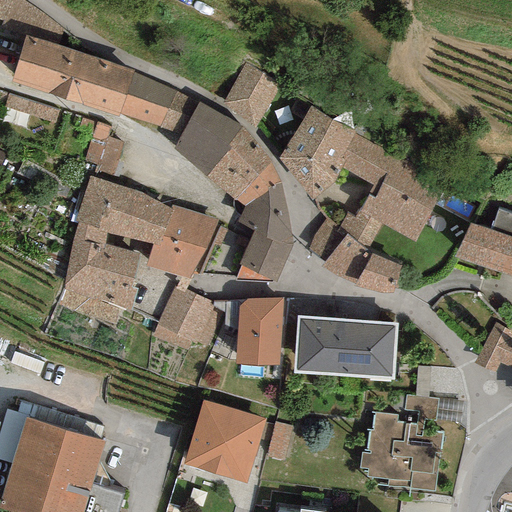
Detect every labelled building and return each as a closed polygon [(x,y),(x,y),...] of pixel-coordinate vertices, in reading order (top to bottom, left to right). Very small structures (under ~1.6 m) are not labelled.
[(20,0),(0,0),(0,18),(1,19),(0,22),(0,34),(23,42),(25,35),(65,48),(69,34),(20,0)] [(65,48),(25,35),(23,42),(10,82),(118,117),(119,113),(132,73),(133,70),(65,48)] [(277,88),(244,63),(222,103),(255,129),(277,88)] [(176,92),(132,73),(119,113),(159,127),(176,92)] [(199,104),(176,92),(159,127),(181,134),(199,104)] [(59,110),(8,95),(4,109),(54,125),(59,110)] [(242,127),(199,104),(181,134),(172,148),(206,178),(231,148),(227,145),(242,127)] [(354,132),(309,107),(278,158),(310,201),(334,183),(341,168),(372,186),(358,211),(381,224),(414,242),(444,181),(352,134),(354,132)] [(112,130),(78,119),(73,134),(91,140),(83,163),(113,173),(123,144),(108,139),(112,130)] [(270,161),(242,127),(227,145),(231,148),(206,178),(233,201),(236,199),(243,206),(280,183),(270,161)] [(159,246),(173,210),(170,208),(142,192),(89,176),(75,221),(78,222),(97,228),(95,231),(105,233),(152,244),(159,246)] [(292,246),(280,183),(243,206),(237,222),(253,231),(250,239),(238,265),(240,266),(272,281),(275,282),(287,259),(292,246)] [(216,219),(171,204),(170,208),(173,210),(159,246),(152,244),(146,266),(189,278),(216,219)] [(511,213),(496,208),(490,231),(470,222),(454,257),(511,276),(511,213)] [(376,292),(392,293),(401,265),(371,254),(366,251),(381,224),(358,211),(354,217),(346,212),(338,227),(326,218),(316,233),(308,248),(324,262),(320,267),(355,284),(353,286),(376,292)] [(104,244),(105,233),(95,231),(97,228),(78,222),(64,287),(56,303),(114,325),(119,308),(130,311),(137,290),(130,288),(138,254),(104,244)] [(271,282),(272,281),(240,266),(234,281),(271,282)] [(211,302),(174,287),(151,339),(187,351),(191,342),(206,348),(222,315),(213,309),(211,302)] [(282,298),(245,300),(238,306),(236,365),(279,366),(282,298)] [(397,323),(297,316),(293,374),(393,380),(397,323)] [(511,336),(511,331),(493,323),(480,352),(474,365),(495,375),(500,365),(511,370),(511,340),(511,336)] [(398,416),(372,413),(368,453),(360,453),(358,467),(366,468),(365,477),(388,480),(387,487),(434,493),(441,435),(421,433),(423,420),(436,421),(436,419),(439,398),(406,394),(404,411),(419,412),(417,424),(397,422),(398,416)] [(463,402),(439,398),(436,419),(460,423),(463,402)] [(266,420),(201,401),(182,465),(246,484),(260,439),(265,423),(266,420)] [(91,486),(104,442),(24,418),(0,498),(0,510),(6,511),(117,511),(122,495),(91,486)] [(291,426),(274,422),(273,425),(269,442),(266,455),(283,460),(291,426)] [(269,442),(273,425),(265,423),(260,439),(269,442)]
